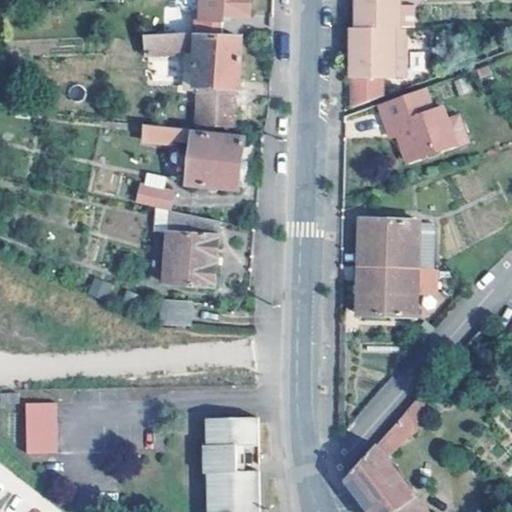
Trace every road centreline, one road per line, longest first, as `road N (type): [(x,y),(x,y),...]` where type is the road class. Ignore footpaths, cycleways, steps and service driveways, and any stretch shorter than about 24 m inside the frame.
road 1 (residential): [(310,487),(296,412),(307,0)]
road 2 (residential): [(310,487),(511,269)]
